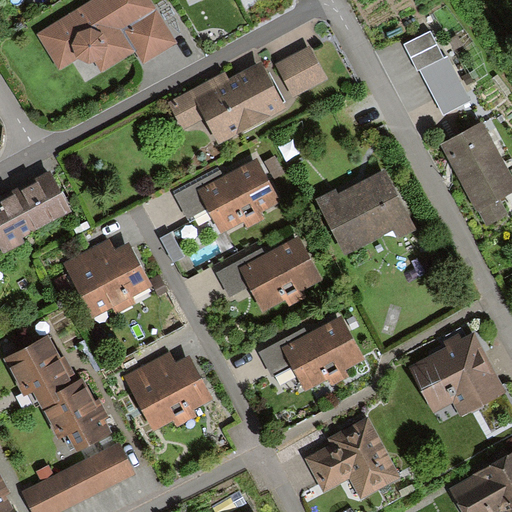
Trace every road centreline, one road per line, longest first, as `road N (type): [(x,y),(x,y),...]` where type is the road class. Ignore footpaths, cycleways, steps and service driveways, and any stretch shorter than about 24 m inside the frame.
road 1 (residential): [(511,336),(331,0)]
road 2 (residential): [(37,151),(325,0)]
road 3 (residential): [(290,511),(257,449),(138,511)]
